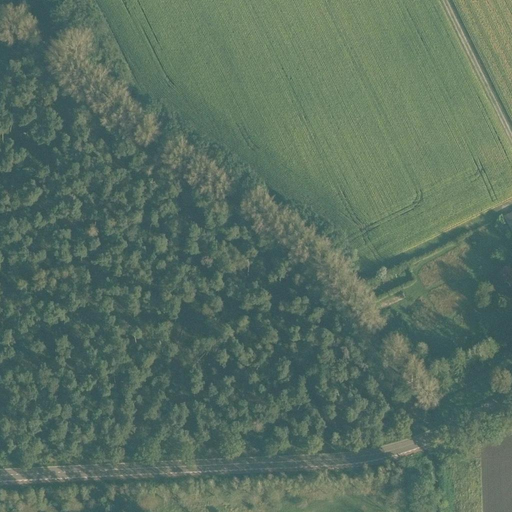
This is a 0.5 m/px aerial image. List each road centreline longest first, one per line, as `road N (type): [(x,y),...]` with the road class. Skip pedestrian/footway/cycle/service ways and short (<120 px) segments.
road 1 (secondary): [(0,476),(364,457),(511,398)]
road 2 (track): [(444,0),(511,138)]
